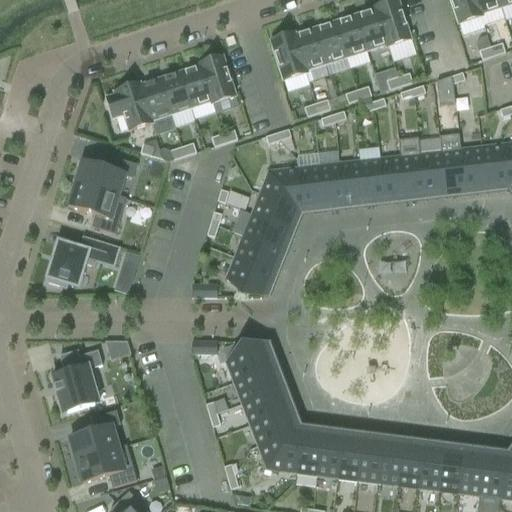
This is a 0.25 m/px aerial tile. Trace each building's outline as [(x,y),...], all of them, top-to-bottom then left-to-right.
[(480,16),(474,0),(449,0),(459,27),(481,19),(480,16)] [(496,0),(474,0),(480,16),(500,10),(496,0)] [(511,0),(496,0),(500,10),(511,6),(511,0)] [(375,13),(386,47),(387,50),(409,43),(396,3),(374,10),(375,13)] [(375,13),(354,19),(366,54),(386,47),(375,13)] [(354,19),(334,26),(346,60),(366,54),(354,19)] [(334,26),(314,32),(325,67),(346,60),(334,26)] [(314,32),(294,39),(305,73),(325,67),(314,32)] [(305,73),(294,39),(293,36),(270,43),(283,83),(306,76),(305,73)] [(502,46),(490,50),(493,60),(505,56),(502,46)] [(490,50),(479,54),(482,63),(493,60),(490,50)] [(200,70),(211,104),(212,107),(234,99),(221,59),(199,67),(200,70)] [(200,70),(179,76),(191,110),(211,104),(200,70)] [(179,76),(159,83),(171,117),(191,110),(179,76)] [(409,76),(397,80),(400,90),(412,86),(409,76)] [(450,80),(453,87),(464,83),(462,76),(450,80)] [(400,90),(397,80),(386,84),(389,93),(400,90)] [(454,107),(453,87),(450,80),(439,83),(437,84),(439,108),(454,107)] [(159,83),(139,89),(150,123),(171,117),(159,83)] [(150,123),(139,89),(138,86),(114,94),(116,99),(106,102),(112,121),(124,117),(129,133),(151,126),(150,123)] [(413,100),(425,96),(422,89),(411,92),(413,100)] [(368,90),(356,94),(359,103),(371,99),(368,90)] [(402,104),(413,100),(411,92),(399,96),(402,104)] [(356,94),(345,97),(348,107),(359,103),(356,94)] [(466,101),(455,102),(456,113),(467,112),(466,101)] [(374,113),(385,109),(383,102),(371,105),(374,113)] [(327,103),(315,107),(318,116),(330,113),(327,103)] [(362,116),(374,113),(371,105),(360,109),(362,116)] [(315,107),(304,110),(307,120),(318,116),(315,107)] [(502,120),(511,116),(511,113),(510,109),(499,113),(502,120)] [(343,114),(332,118),(334,126),(346,122),(343,114)] [(332,118),(320,122),(323,130),(334,126),(332,118)] [(288,132),(276,136),(279,144),(290,140),(288,132)] [(234,133),(222,137),(225,146),(229,145),(237,143),(234,133)] [(276,136),(265,140),(267,148),(279,144),(276,136)] [(222,137),(211,141),(214,150),(225,146),(222,137)] [(193,146),(181,150),(184,160),(196,156),(193,146)] [(143,147),(140,156),(151,160),(154,150),(143,147)] [(511,188),(511,187),(511,147),(500,149),(505,188),(511,188)] [(485,191),(505,188),(500,149),(480,151),(485,191)] [(181,150),(170,154),(173,163),(184,160),(181,150)] [(465,193),(485,191),(480,151),(460,153),(465,193)] [(445,195),(465,193),(460,153),(440,156),(445,195)] [(424,197),(445,195),(440,156),(420,158),(424,197)] [(404,200),(424,197),(420,158),(400,160),(404,200)] [(112,160),(108,172),(83,165),(76,187),(117,200),(123,178),(132,181),(137,168),(112,160)] [(400,160),(380,163),(384,202),(404,200),(400,160)] [(380,163),(359,165),(364,204),(384,202),(380,163)] [(364,204),(359,165),(340,167),(344,207),(364,204)] [(323,209),(344,207),(340,167),(319,170),(323,209)] [(304,211),(323,209),(319,170),(299,172),(304,211)] [(297,212),(304,211),(299,172),(269,175),(260,197),(297,212)] [(115,238),(126,203),(117,200),(76,187),(69,210),(94,218),(91,230),(115,238)] [(224,207),(228,195),(220,193),(217,204),(224,207)] [(230,194),(225,207),(236,211),(241,199),(230,194)] [(289,233),(297,212),(260,197),(252,218),(289,233)] [(239,213),(231,235),(243,240),(280,254),(289,233),(252,218),(239,213)] [(218,229),(221,218),(213,215),(210,227),(218,229)] [(214,241),(218,229),(210,227),(206,238),(214,241)] [(118,250),(85,240),(81,252),(58,245),(47,281),(48,281),(47,286),(66,292),(68,287),(77,290),(84,267),(94,270),(97,263),(112,268),(118,250)] [(272,276),(280,254),(243,240),(235,261),(272,276)] [(126,256),(122,270),(135,274),(139,260),(126,256)] [(226,283),(263,297),(272,276),(235,261),(226,283)] [(216,301),(216,288),(191,288),(191,301),(216,301)] [(111,345),(105,344),(111,363),(130,357),(127,345),(111,345)] [(191,357),(216,358),(216,345),(191,345),(191,357)] [(234,385),(271,371),(263,349),(226,363),(234,385)] [(59,359),(64,376),(51,380),(62,417),(99,406),(94,392),(99,391),(94,371),(102,369),(97,354),(79,359),(78,354),(59,359)] [(271,371),(234,385),(242,407),(279,392),(271,371)] [(242,407),(250,428),(288,414),(280,393),(242,407)] [(209,419),(216,417),(213,405),(205,407),(209,419)] [(120,428),(116,414),(91,421),(95,433),(69,441),(76,463),(117,451),(111,430),(120,428)] [(258,449),(296,435),(288,414),(250,428),(258,449)] [(220,428),(216,417),(209,419),(212,431),(220,428)] [(302,435),(296,435),(258,449),(267,471),(297,475),(302,435)] [(317,478),(322,438),(302,435),(297,475),(317,478)] [(317,478),(338,480),(343,441),(322,438),(317,478)] [(338,480),(357,483),(362,443),(343,441),(338,480)] [(377,485),(382,446),(362,443),(357,483),(377,485)] [(398,488),(403,448),(382,446),(377,485),(398,488)] [(398,488),(418,491),(423,451),(403,448),(398,488)] [(136,484),(126,449),(117,451),(76,463),(82,486),(108,479),(112,491),(136,484)] [(418,491),(438,493),(443,453),(423,451),(418,491)] [(443,453),(438,493),(458,496),(464,456),(443,453)] [(479,498),(484,459),(464,456),(458,496),(479,498)] [(479,498),(476,511),(496,511),(498,501),(503,461),(484,459),(479,498)] [(511,463),(510,462),(503,461),(498,501),(511,502),(511,463)] [(227,481),(235,479),(231,468),(224,470),(227,481)] [(162,469),(150,472),(153,483),(165,479),(162,469)] [(238,491),(235,479),(227,481),(230,493),(238,491)] [(109,511),(144,511),(128,495),(110,511),(109,511)]
